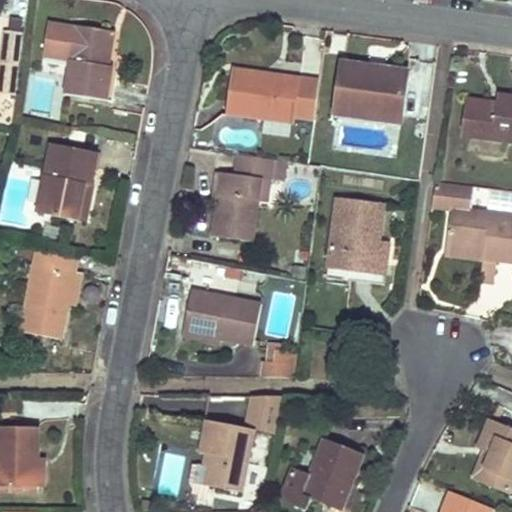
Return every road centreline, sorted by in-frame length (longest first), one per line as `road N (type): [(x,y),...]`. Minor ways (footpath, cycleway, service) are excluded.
road 1 (residential): [(112,511),(117,382),(190,0)]
road 2 (residential): [(511,33),(234,0)]
road 3 (residential): [(389,511),(444,349)]
